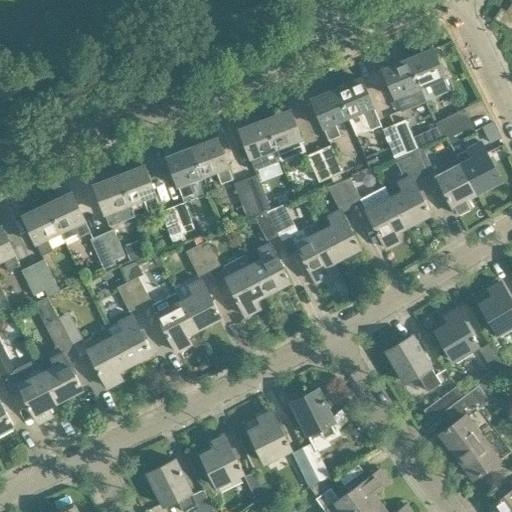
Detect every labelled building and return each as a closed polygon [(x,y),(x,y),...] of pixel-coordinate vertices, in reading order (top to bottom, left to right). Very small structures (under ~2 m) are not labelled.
[(511,17),(505,13),(505,12),(499,9),(492,20),(511,32),(511,17)] [(433,47),(408,58),(419,86),(425,100),(450,90),(433,47)] [(383,69),(390,87),(400,111),(425,100),(419,86),(408,58),(383,69)] [(361,78),(336,88),(348,116),(353,127),(366,121),(369,130),(381,125),(361,78)] [(311,99),(319,117),(328,140),(340,135),(334,122),(348,116),(336,88),(311,99)] [(447,137),(445,132),(470,120),(464,108),(435,123),(437,128),(442,139),(447,137)] [(290,110),(264,119),(279,160),(280,161),(305,151),(290,110)] [(437,128),(435,123),(432,117),(425,120),(429,131),(437,128)] [(239,129),(246,147),(255,171),(266,166),(266,165),(279,160),(264,119),(239,129)] [(417,149),(406,119),(382,129),(394,160),(411,152),(417,149)] [(470,120),(445,132),(447,137),(450,145),(458,140),(475,131),(470,120)] [(492,121),(481,127),(490,144),(501,138),(492,121)] [(429,131),(423,133),(428,145),(442,139),(437,128),(429,131)] [(217,137),(191,147),(202,176),(216,171),(221,183),(232,179),(217,137)] [(468,149),(456,155),(461,163),(475,192),(500,179),(481,142),(468,149)] [(330,146),(319,151),(330,176),(342,171),(330,146)] [(191,147),(166,156),(182,198),(194,193),(190,183),(203,178),(202,176),(191,147)] [(417,149),(411,152),(424,177),(434,172),(421,148),(417,149)] [(330,176),(319,151),(308,156),(319,181),(330,176)] [(402,192),(390,198),(397,211),(405,226),(430,213),(414,183),(424,177),(411,152),(394,160),(401,172),(398,183),(402,192)] [(436,176),(446,196),(455,214),(471,206),(466,197),(475,192),(460,163),(436,176)] [(143,165),(118,174),(129,204),(143,198),(148,211),(159,206),(143,165)] [(118,174),(93,184),(101,203),(109,225),(121,221),(134,215),(129,204),(118,174)] [(257,174),(245,179),(257,210),(269,206),(257,174)] [(349,178),(339,182),(352,207),(362,202),(360,198),(349,178)] [(233,184),(243,210),(246,219),(254,216),(258,214),(257,210),(245,179),(233,184)] [(332,225),(320,231),(335,260),(360,247),(342,212),(352,207),(339,182),(327,186),(339,210),(328,216),(332,225)] [(384,185),(360,198),(362,202),(385,248),(401,240),(396,231),(405,226),(397,211),(390,198),(384,185)] [(90,231),(79,210),(70,192),(46,203),(60,231),(64,240),(77,234),(78,237),(90,231)] [(183,202),(172,207),(185,240),(183,233),(193,229),(183,202)] [(46,203),(22,215),(41,255),(52,249),(46,237),(60,231),(46,203)] [(283,204),(267,211),(279,234),(282,241),(291,236),(295,243),(315,281),(330,273),(326,265),(335,260),(320,231),(315,222),(297,231),(283,204)] [(161,211),(171,237),(173,244),(185,240),(172,207),(161,211)] [(267,211),(258,214),(254,216),(267,240),(278,234),(267,211)] [(1,225),(0,225),(0,259),(2,259),(8,271),(20,265),(1,225)] [(113,229),(102,234),(115,266),(117,265),(114,259),(124,255),(113,229)] [(115,266),(102,234),(91,239),(105,270),(115,266)] [(140,240),(125,245),(130,259),(145,254),(140,240)] [(207,240),(196,246),(209,270),(220,264),(207,240)] [(244,253),(244,254),(264,294),(290,280),(270,242),(256,249),(261,258),(250,264),(244,253)] [(209,270),(196,246),(186,251),(199,275),(209,270)] [(224,267),(220,269),(245,315),(260,307),(256,298),(264,294),(244,254),(223,264),(224,267)] [(44,259),(32,264),(45,290),(48,296),(59,290),(44,259)] [(45,290),(32,264),(21,270),(33,295),(45,290)] [(138,276),(128,281),(141,306),(151,301),(138,276)] [(193,294),(181,300),(196,329),(221,316),(201,278),(188,285),(193,294)] [(141,306),(128,281),(117,286),(130,311),(141,306)] [(511,301),(500,281),(488,289),(492,296),(479,303),(497,333),(511,324),(511,301)] [(176,292),(152,304),(156,313),(176,351),(191,343),(186,334),(196,329),(181,300),(176,292)] [(37,302),(48,323),(61,348),(71,342),(58,318),(48,297),(37,302)] [(435,330),(445,347),(453,360),(478,345),(474,339),(475,339),(473,335),(472,336),(455,308),(443,315),(447,322),(435,330)] [(68,312),(58,318),(71,342),(82,337),(68,312)] [(112,336),(127,365),(151,352),(132,315),(108,327),(112,336)] [(91,337),(83,342),(106,387),(122,379),(117,370),(127,365),(112,336),(108,329),(101,328),(93,332),(91,337)] [(387,349),(386,349),(405,381),(417,374),(427,391),(441,383),(436,375),(422,351),(411,334),(411,335),(412,338),(389,352),(387,349)] [(479,349),(492,370),(482,377),(487,383),(507,371),(490,343),(479,349)] [(2,344),(0,344),(0,377),(1,379),(9,395),(20,390),(37,422),(52,414),(48,405),(57,401),(35,358),(14,368),(2,344)] [(48,351),(35,358),(57,401),(82,388),(63,351),(52,357),(48,351)] [(463,397),(456,402),(464,415),(476,406),(478,408),(488,400),(486,396),(492,391),(485,382),(463,397)] [(290,401),(299,419),(311,443),(303,447),(320,482),(324,479),(330,476),(317,451),(330,445),(328,441),(341,434),(317,387),(316,388),(318,392),(293,404),(291,400),(290,401)] [(424,410),(431,420),(456,402),(463,397),(456,387),(424,410)] [(0,432),(13,425),(0,401),(0,432)] [(476,406),(464,415),(439,433),(456,456),(494,429),(478,408),(476,406)] [(249,430),(258,448),(265,461),(290,449),(287,443),(288,442),(286,438),(285,439),(271,410),(258,417),(262,424),(249,430)] [(346,425),(340,416),(335,420),(339,428),(346,425)] [(494,429),(456,456),(473,478),(510,450),(501,439),(494,429)] [(201,454),(210,472),(216,485),(242,472),(239,467),(241,466),(239,462),(237,463),(223,434),(210,440),(214,447),(201,454)] [(320,482),(303,447),(292,452),(309,487),(311,485),(311,486),(320,482)] [(192,495),(174,458),(173,459),(175,462),(150,475),(148,471),(147,472),(163,505),(177,498),(183,511),(196,505),(198,511),(214,511),(203,490),(192,495)] [(320,482),(311,486),(318,496),(315,498),(324,509),(320,511),(372,511),(379,507),(370,495),(388,481),(380,469),(338,498),(325,480),(324,479),(320,482)] [(257,502),(267,497),(255,471),(244,477),(257,502)] [(511,511),(511,488),(491,504),(497,511),(511,511)] [(269,511),(263,503),(251,511),(269,511)]
